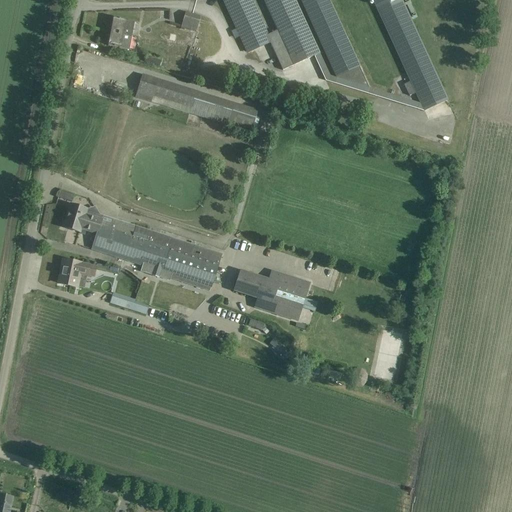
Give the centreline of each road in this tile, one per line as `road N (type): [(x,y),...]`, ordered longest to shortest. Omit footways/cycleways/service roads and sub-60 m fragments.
road 1 (unclassified): [(0,403),(77,0)]
road 2 (unclassified): [(173,511),(0,457)]
